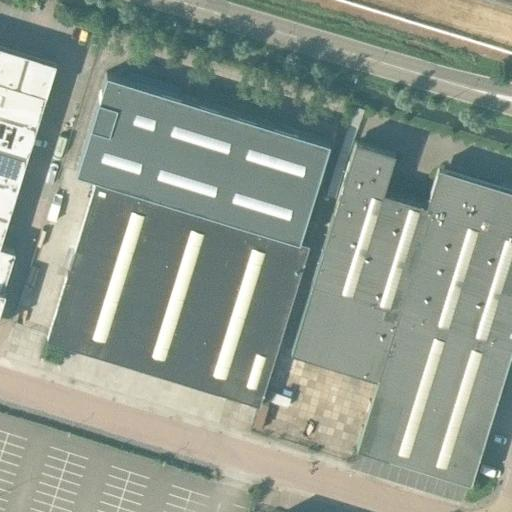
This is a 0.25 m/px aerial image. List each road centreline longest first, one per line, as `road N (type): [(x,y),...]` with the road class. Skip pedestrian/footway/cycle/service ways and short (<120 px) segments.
road 1 (unclassified): [(415,511),(0,383)]
road 2 (secondary): [(511,96),(189,0)]
